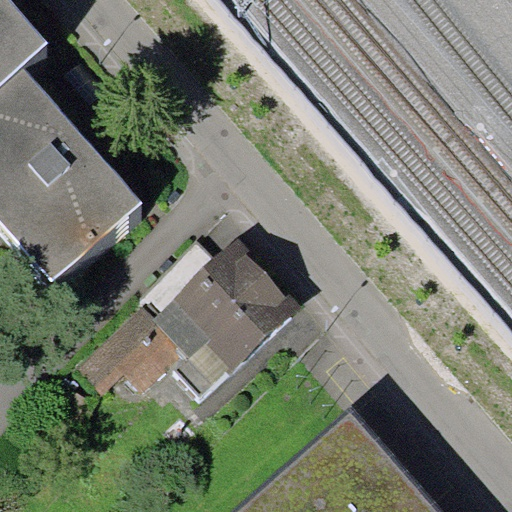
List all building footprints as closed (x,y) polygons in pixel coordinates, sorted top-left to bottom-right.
[(48,41),(12,0),(0,0),(0,81),(21,64),(48,41)] [(142,203),(21,64),(0,81),(0,220),(52,281),(142,203)] [(200,396),(214,383),(215,385),(300,305),(237,238),(152,318),(184,352),(188,356),(174,370),(200,396)] [(143,393),(184,352),(152,318),(141,307),(78,369),(103,395),(124,374),(143,393)] [(441,511),(354,412),(239,511),(441,511)]
